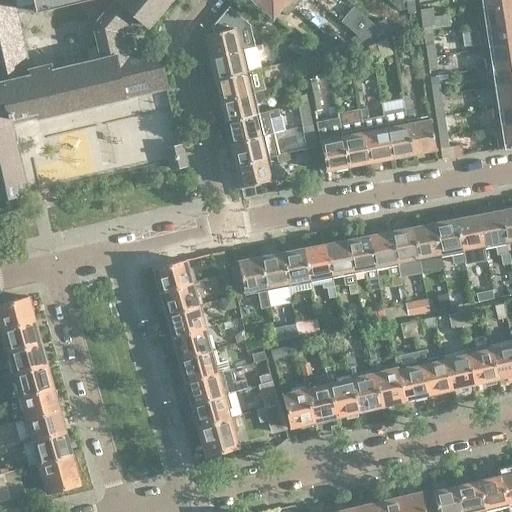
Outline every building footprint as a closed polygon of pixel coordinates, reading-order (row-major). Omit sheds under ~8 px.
[(0,0),(0,197),(22,193),(20,181),(23,180),(10,123),(151,90),(152,92),(165,89),(155,45),(136,50),(132,36),(134,32),(139,26),(142,22),(146,25),(167,0),(114,0),(112,2),(109,7),(96,22),(94,30),(101,59),(49,71),(48,65),(29,70),(16,13),(15,8),(13,0),(0,0)] [(31,0),(33,4),(15,8),(16,13),(34,9),(34,11),(81,0),(100,0),(109,7),(112,2),(109,0),(31,0)] [(280,0),(251,0),(271,17),(275,13),(276,14),(280,10),(286,16),(291,9),(280,0)] [(280,0),(291,9),(299,0),(280,0)] [(404,0),(406,13),(415,12),(413,0),(404,0)] [(511,0),(482,0),(484,8),(511,3),(511,0)] [(366,17),(350,3),(341,13),(357,28),(358,27),(360,29),(371,23),(365,18),(366,17)] [(478,18),(479,29),(511,23),(511,3),(484,8),(485,17),(478,18)] [(217,18),(203,35),(208,58),(254,47),(256,46),(254,39),(250,23),(228,4),(217,18)] [(431,31),(434,31),(433,24),(450,22),(449,13),(420,18),(422,33),(431,31)] [(371,23),(360,29),(341,39),(334,44),(314,55),(319,63),(384,25),(380,18),(371,23)] [(511,23),(479,29),(481,39),(489,38),(490,47),(511,44),(511,23)] [(330,29),(324,35),(334,44),(341,39),(330,29)] [(422,33),(425,51),(433,50),(431,31),(422,33)] [(312,51),(296,38),(286,50),(296,57),(298,54),(305,59),(312,51)] [(484,58),(485,69),(511,64),(511,44),(490,47),(492,57),(484,58)] [(376,46),(369,49),(371,56),(379,53),(376,46)] [(242,49),(208,58),(214,79),(248,71),(260,68),(254,47),(242,49)] [(369,49),(351,55),(356,68),(373,61),(369,49)] [(425,51),(428,72),(436,71),(433,50),(425,51)] [(305,75),(320,68),(313,58),(302,60),(305,75)] [(339,62),(329,65),(333,81),(343,78),(339,62)] [(511,64),(485,69),(487,79),(495,78),(496,87),(511,84),(511,64)] [(264,89),(260,68),(248,71),(214,79),(218,99),(252,91),(264,89)] [(328,73),(316,76),(317,82),(329,80),(328,73)] [(307,82),(312,110),(320,108),(314,80),(307,82)] [(431,97),(440,95),(438,83),(430,85),(431,97)] [(489,98),(491,108),(511,104),(511,84),(496,87),(498,96),(489,98)] [(275,94),(274,87),(264,89),(266,97),(275,94)] [(258,113),(254,99),(266,97),(264,89),(252,91),(218,99),(224,122),(258,113)] [(409,95),(401,96),(401,100),(412,153),(433,149),(427,115),(415,118),(414,109),(412,109),(409,95)] [(435,118),(443,116),(440,95),(431,97),(435,118)] [(380,104),(381,112),(390,157),(412,153),(401,100),(380,104)] [(311,124),(307,103),(296,105),(301,126),(311,124)] [(511,104),(491,108),(493,118),(501,117),(502,126),(511,124),(511,104)] [(336,112),(336,116),(347,166),(368,161),(359,116),(358,108),(336,112)] [(267,111),(258,113),(224,122),(229,144),(263,135),(272,133),(271,126),(267,111)] [(381,112),(359,116),(368,161),(390,157),(381,112)] [(314,120),(318,136),(324,170),(347,166),(336,116),(314,120)] [(438,138),(446,136),(443,116),(435,118),(438,138)] [(311,124),(301,126),(305,148),(315,146),(311,124)] [(511,124),(502,126),(504,136),(495,138),(497,148),(506,146),(507,147),(511,145),(511,124)] [(277,154),(272,133),(263,135),(229,144),(234,165),(268,157),(275,155),(277,155),(277,154)] [(438,141),(439,149),(448,147),(446,136),(438,138),(438,141)] [(183,164),(178,144),(165,147),(170,167),(183,164)] [(275,155),(277,162),(289,159),(287,152),(277,154),(277,155),(275,155)] [(268,157),(234,165),(239,187),(239,186),(242,198),(275,192),(272,179),(273,179),(268,157)] [(511,207),(498,211),(504,242),(511,240),(511,207)] [(498,211),(477,215),(482,246),(493,244),(496,255),(499,254),(501,265),(508,263),(504,242),(498,211)] [(482,246),(477,215),(454,219),(460,250),(482,246)] [(460,250),(454,219),(433,223),(439,254),(451,252),(453,264),(462,262),(460,250)] [(439,254),(433,223),(411,227),(417,258),(429,256),(431,268),(434,267),(436,277),(443,276),(439,254)] [(419,272),(417,258),(411,227),(389,231),(397,276),(419,272)] [(397,276),(389,231),(367,236),(373,267),(385,264),(388,276),(391,275),(393,286),(399,284),(397,276)] [(373,267),(367,236),(345,240),(351,271),(364,268),(366,279),(369,278),(371,290),(378,288),(373,267)] [(351,271),(345,240),(324,244),(330,275),(341,273),(344,285),(348,285),(349,294),(356,292),(351,271)] [(330,275),(324,244),(302,248),(308,279),(309,284),(321,282),(322,287),(325,287),(327,297),(334,296),(330,275)] [(308,279),(302,248),(280,252),(286,283),(288,291),(309,286),(309,284),(308,279)] [(225,260),(223,252),(214,253),(216,261),(225,260)] [(258,256),(264,288),(286,283),(280,252),(258,256)] [(264,288),(258,256),(237,261),(237,265),(243,292),(243,295),(247,294),(247,291),(264,288)] [(185,259),(152,268),(158,291),(192,282),(185,259)] [(243,292),(237,265),(230,266),(235,293),(243,292)] [(226,273),(215,276),(217,285),(228,281),(226,273)] [(192,282),(158,291),(165,314),(198,305),(192,282)] [(491,289),(473,293),(474,301),(493,297),(491,289)] [(456,304),(454,293),(447,294),(448,298),(449,306),(456,304)] [(449,306),(448,298),(447,294),(424,298),(427,310),(429,310),(449,306)] [(0,328),(33,319),(27,296),(0,303),(0,328)] [(230,308),(227,296),(215,300),(218,311),(230,308)] [(269,309),(266,297),(258,299),(260,311),(269,309)] [(427,310),(425,299),(404,303),(405,305),(407,315),(427,311),(427,310)] [(505,312),(502,303),(493,305),(497,320),(506,317),(505,312)] [(198,305),(165,314),(171,336),(204,327),(198,305)] [(405,305),(383,309),(385,319),(407,315),(405,305)] [(385,319),(383,309),(369,312),(371,322),(385,319)] [(466,310),(457,312),(460,326),(470,323),(466,310)] [(460,326),(457,312),(447,314),(450,328),(460,326)] [(321,320),(323,330),(340,327),(339,317),(321,320)] [(33,319),(0,328),(0,332),(5,352),(40,342),(33,319)] [(318,330),(316,319),(295,324),(297,335),(318,330)] [(419,320),(409,321),(412,336),(422,333),(419,320)] [(409,321),(398,323),(403,338),(412,336),(409,321)] [(276,341),(289,338),(286,324),(273,326),(276,341)] [(171,336),(177,359),(211,350),(204,327),(171,336)] [(40,342),(5,352),(12,374),(46,365),(40,342)] [(511,342),(489,347),(497,378),(507,376),(507,380),(511,378),(511,342)] [(294,344),(270,349),(272,359),(297,353),(294,344)] [(395,366),(380,369),(375,346),(367,347),(373,371),(381,406),(403,401),(401,391),(396,369),(395,366)] [(489,347),(466,352),(474,383),(483,381),(484,385),(495,383),(494,379),(497,378),(489,347)] [(211,350),(177,359),(183,381),(217,372),(223,370),(221,362),(214,363),(211,350)] [(373,371),(359,374),(353,350),(344,352),(350,377),(358,411),(381,406),(373,371)] [(254,362),(266,358),(264,351),(252,354),(254,362)] [(450,389),(442,358),(429,361),(427,351),(417,353),(419,363),(427,394),(450,389)] [(474,383),(466,352),(442,358),(450,389),(474,383)] [(427,394),(419,363),(417,353),(394,359),(395,366),(396,369),(401,391),(403,401),(404,401),(403,400),(427,394)] [(299,364),(302,376),(311,374),(308,362),(299,364)] [(46,365),(12,374),(18,396),(52,387),(46,365)] [(327,382),(336,417),(345,414),(346,419),(357,416),(356,412),(358,411),(350,377),(335,380),(331,365),(324,366),(326,376),(327,382)] [(223,370),(217,372),(183,381),(189,403),(223,394),(247,387),(245,379),(235,381),(232,368),(223,370)] [(257,377),(259,384),(270,381),(269,374),(257,377)] [(336,417),(327,382),(326,376),(303,381),(305,387),(313,422),(336,417)] [(262,407),(277,403),(270,381),(259,384),(256,385),(262,407)] [(52,387),(18,396),(24,418),(58,409),(52,387)] [(313,422),(305,387),(285,392),(282,393),(289,427),(313,422)] [(223,394),(189,403),(195,426),(229,416),(223,394)] [(277,403),(255,409),(258,422),(266,420),(268,427),(269,427),(271,431),(284,428),(283,424),(284,423),(278,403),(277,403)] [(58,409),(24,418),(30,440),(64,431),(58,409)] [(229,416),(195,426),(204,456),(237,446),(236,441),(229,416)] [(64,431),(30,440),(24,442),(30,464),(36,463),(70,453),(64,431)] [(70,453),(36,463),(43,487),(44,487),(46,493),(79,483),(70,453)] [(17,469),(2,473),(10,498),(22,494),(21,489),(22,488),(17,469)] [(511,472),(499,475),(506,506),(511,504),(511,472)] [(2,473),(0,473),(0,500),(10,498),(2,473)] [(499,475),(477,480),(484,511),(506,506),(499,475)] [(477,480),(454,486),(460,511),(482,511),(484,511),(477,480)] [(434,490),(432,491),(432,492),(436,511),(460,511),(454,486),(444,488),(443,484),(433,486),(434,490)] [(436,511),(432,492),(420,495),(420,492),(396,497),(399,511),(436,511)] [(374,503),(375,511),(399,511),(396,497),(374,503)] [(375,511),(374,503),(351,508),(352,511),(375,511)]
